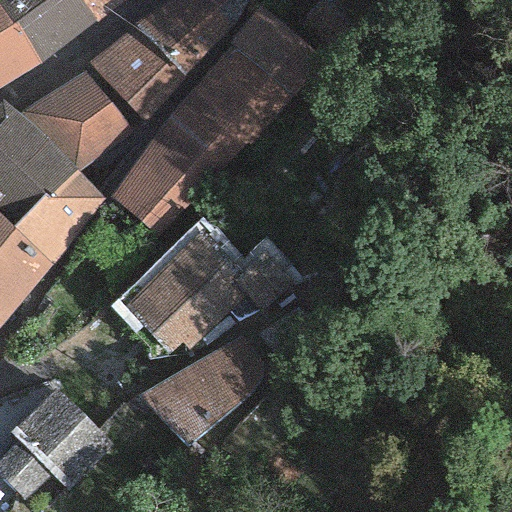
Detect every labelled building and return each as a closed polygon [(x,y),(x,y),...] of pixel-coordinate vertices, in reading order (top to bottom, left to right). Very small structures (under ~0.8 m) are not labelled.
[(0,0),(0,88),(40,63),(2,0),(0,0)] [(2,0),(40,63),(92,22),(80,0),(2,0)] [(80,0),(92,22),(119,0),(80,0)] [(256,3),(253,0),(167,0),(131,25),(83,62),(142,124),(256,3)] [(258,10),(225,47),(288,95),(320,60),(258,10)] [(150,140),(110,197),(156,237),(288,95),(225,47),(150,140)] [(84,71),(16,116),(77,173),(131,133),(84,71)] [(0,101),(0,214),(50,261),(106,201),(77,173),(16,116),(0,101)] [(0,214),(0,324),(50,261),(0,214)] [(237,260),(202,221),(115,301),(165,355),(178,343),(184,350),(243,297),(259,314),(298,278),(261,238),(237,260)] [(294,306),(258,337),(286,369),(321,338),(294,306)] [(272,378),(238,335),(139,396),(188,448),(272,378)] [(112,451),(55,389),(6,434),(17,445),(0,460),(0,478),(22,502),(50,476),(65,494),(112,451)]
